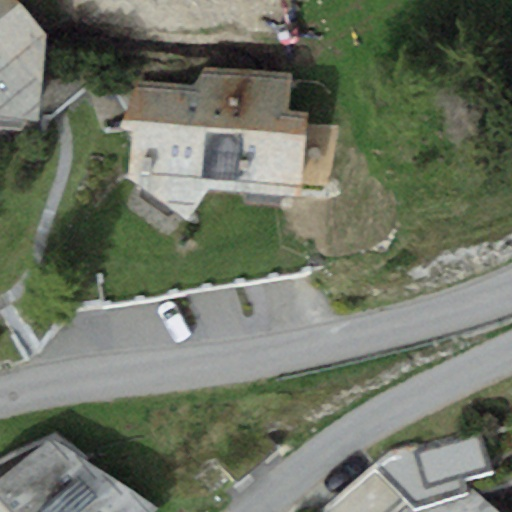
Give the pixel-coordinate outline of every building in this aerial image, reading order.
[(0,0),(0,114),(40,121),(48,34),(19,0),(0,0)] [(194,83),(138,79),(119,128),(133,131),(130,182),(301,195),(307,112),(289,110),(292,73),(203,67),(194,83)] [(279,447),(258,420),(214,455),(235,482),(279,447)] [(159,511),(53,437),(0,482),(0,511),(159,511)] [(416,511),(407,502),(396,511),(496,511),(475,492),(417,511),(416,511)]
